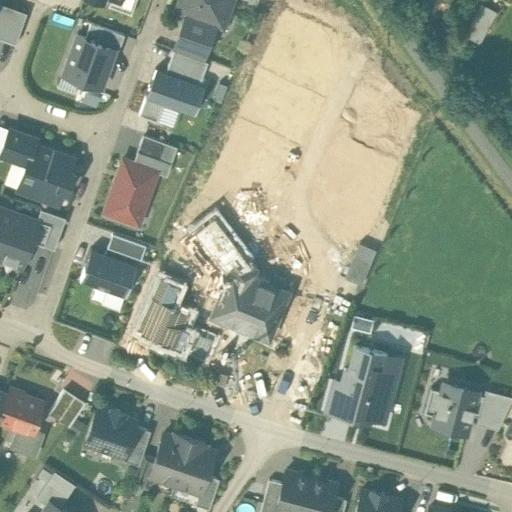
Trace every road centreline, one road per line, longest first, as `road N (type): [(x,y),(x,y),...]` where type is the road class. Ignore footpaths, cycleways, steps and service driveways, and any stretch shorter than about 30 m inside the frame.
road 1 (residential): [(271,430),(334,262),(286,231),(366,36)]
road 2 (residential): [(0,94),(114,131),(40,344)]
road 3 (residential): [(271,430),(511,491)]
road 4 (residential): [(40,344),(271,430)]
